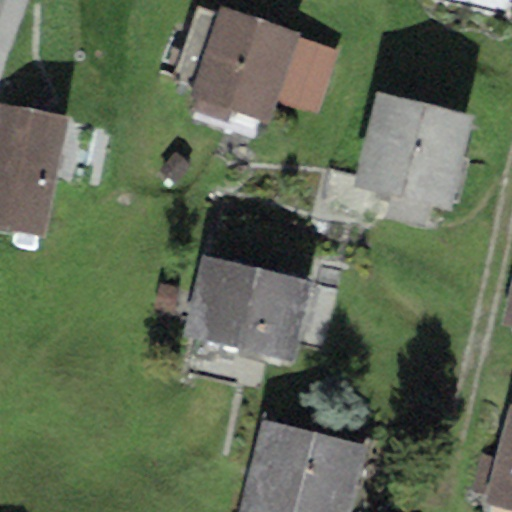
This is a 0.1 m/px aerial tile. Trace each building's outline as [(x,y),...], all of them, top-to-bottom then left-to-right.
[(300,32),(221,4),(187,97),(267,125),(275,101),(314,115),(337,51),(298,38),(300,32)] [(475,116),(375,90),(350,186),(450,212),(475,116)] [(66,119),(0,104),(0,228),(42,237),(66,119)] [(315,283),(204,257),(185,339),(296,364),(315,283)] [(511,280),(500,322),(511,325),(511,280)] [(511,404),(511,405),(487,503),(511,509),(511,404)] [(350,511),(367,444),(261,419),(238,511),(350,511)]
